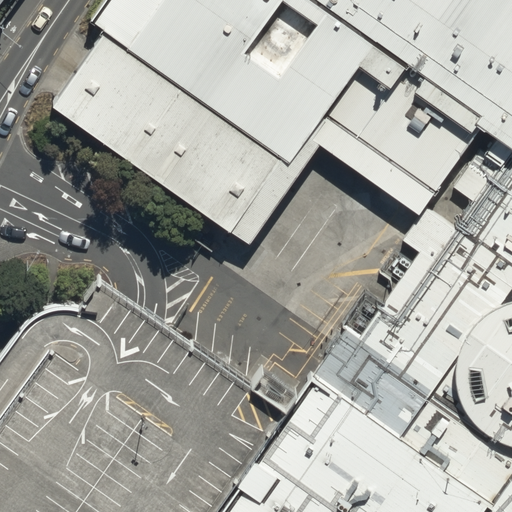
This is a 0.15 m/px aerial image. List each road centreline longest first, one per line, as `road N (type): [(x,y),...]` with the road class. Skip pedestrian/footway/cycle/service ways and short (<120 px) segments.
road 1 (unknown): [(115,365),(199,424),(206,442),(166,511)]
road 2 (unknown): [(30,511),(115,365)]
road 3 (tertiary): [(0,111),(69,0)]
